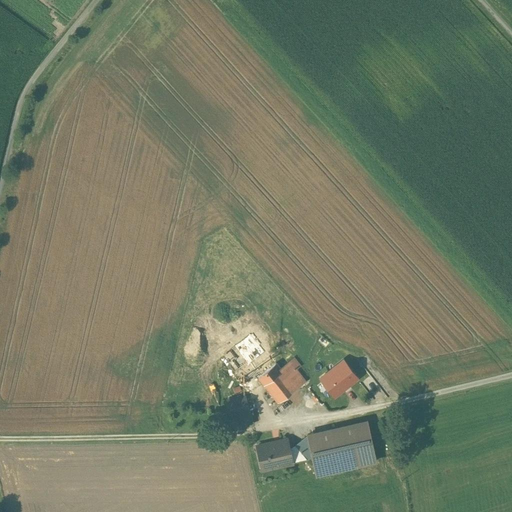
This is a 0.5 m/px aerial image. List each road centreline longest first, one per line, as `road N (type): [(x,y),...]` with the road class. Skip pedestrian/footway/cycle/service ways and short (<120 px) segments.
road 1 (track): [(236,435),(0,440)]
road 2 (unclassified): [(0,197),(30,83),(96,0)]
